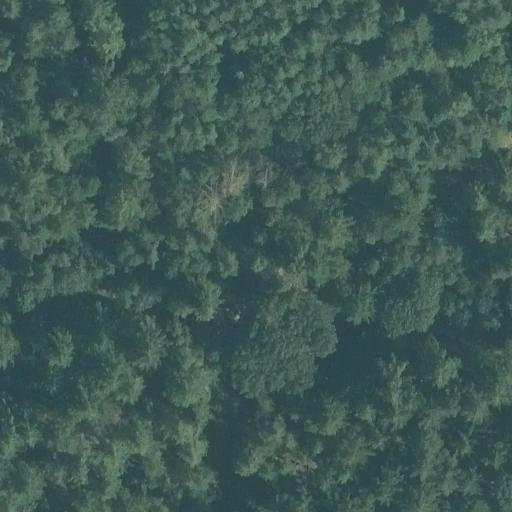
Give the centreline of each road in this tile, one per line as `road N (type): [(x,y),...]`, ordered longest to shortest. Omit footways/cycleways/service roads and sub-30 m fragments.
road 1 (track): [(0,299),(87,290),(229,317),(294,287),(511,138)]
road 2 (track): [(229,317),(218,377),(219,511)]
